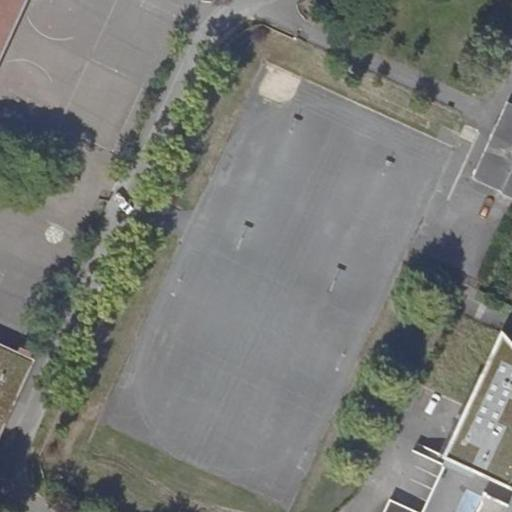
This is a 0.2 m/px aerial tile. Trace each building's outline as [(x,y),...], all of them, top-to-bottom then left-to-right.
[(0,0),(0,52),(23,0),(0,0)] [(511,81),(469,177),(492,187),(491,190),(511,199),(511,81)] [(511,511),(511,342),(501,329),(480,375),(443,454),(442,456),(511,488),(511,496),(509,503),(486,493),(487,492),(484,490),(476,511),(511,511)] [(0,427),(31,359),(0,344),(0,427)] [(476,373),(439,452),(443,454),(480,375),(476,373)] [(419,511),(391,499),(384,511),(419,511)]
